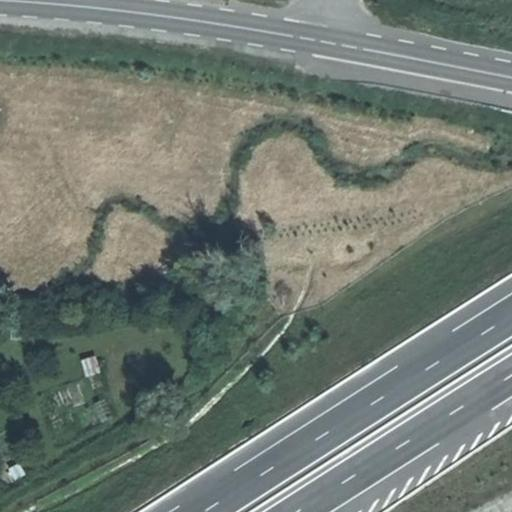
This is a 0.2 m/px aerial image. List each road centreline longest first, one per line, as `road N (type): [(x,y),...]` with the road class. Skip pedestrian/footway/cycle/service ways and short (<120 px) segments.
road 1 (tertiary): [(110,7),(511,75)]
road 2 (motorway): [(511,316),(208,511)]
road 3 (motorway): [(299,511),(511,376)]
